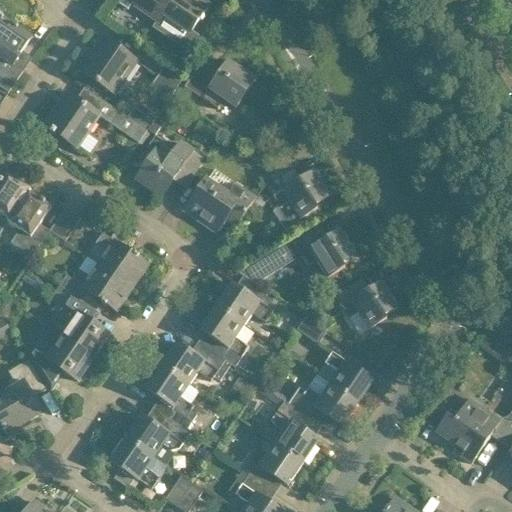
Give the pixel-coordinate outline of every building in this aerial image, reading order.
[(112,0),(127,11),(131,4),(157,22),(153,28),(187,52),(197,37),(191,32),(200,20),(202,21),(204,18),(202,17),(209,7),(197,0),(112,0)] [(0,36),(10,22),(1,17),(4,13),(0,9),(0,36)] [(33,38),(10,22),(0,36),(0,57),(3,60),(0,64),(0,77),(1,79),(0,80),(0,88),(9,94),(23,73),(13,66),(33,38)] [(104,40),(97,50),(82,73),(98,84),(115,95),(137,62),(104,40)] [(237,108),(245,97),(256,80),(229,62),(219,76),(202,63),(185,87),(219,110),(226,100),(237,108)] [(167,104),(184,80),(166,67),(149,92),(167,104)] [(100,117),(108,123),(129,138),(139,145),(147,133),(137,126),(116,110),(101,101),(85,89),(77,101),(67,94),(44,127),(52,132),(50,134),(54,137),(56,135),(78,150),(100,117)] [(153,120),(134,107),(128,117),(147,130),(153,120)] [(150,132),(157,137),(162,130),(155,125),(150,132)] [(181,144),(169,162),(158,154),(164,146),(154,140),(142,158),(149,163),(137,181),(162,198),(177,176),(189,184),(205,160),(181,144)] [(272,153),(266,161),(278,169),(283,161),(287,155),(280,150),(276,156),(272,153)] [(269,181),(278,169),(266,161),(263,166),(269,170),(264,178),(269,181)] [(301,220),(302,221),(318,210),(316,207),(329,199),(314,173),(297,184),(289,172),(276,180),(269,189),(280,208),(273,212),(285,230),(301,220)] [(0,214),(9,221),(29,192),(31,190),(8,174),(3,181),(2,180),(0,182),(0,184),(0,185),(0,184),(0,214)] [(207,180),(196,196),(184,213),(186,214),(187,212),(207,226),(206,228),(217,235),(226,222),(236,229),(248,213),(257,199),(235,184),(228,194),(207,180)] [(29,192),(9,221),(10,221),(8,224),(20,232),(11,245),(32,260),(47,238),(37,231),(52,208),(45,204),(46,203),(42,200),(41,201),(29,193),(31,190),(29,192)] [(65,243),(81,220),(66,209),(50,232),(65,243)] [(316,230),(299,241),(294,244),(308,268),(317,262),(328,279),(345,269),(343,265),(356,257),(341,232),(324,242),(316,230)] [(100,267),(133,289),(148,266),(139,259),(140,257),(136,255),(135,256),(103,235),(87,258),(100,267)] [(259,261),(238,274),(244,278),(249,281),(254,285),(268,276),(297,258),(288,243),(259,261)] [(83,304),(90,294),(103,303),(102,304),(106,307),(107,305),(117,312),(133,289),(100,267),(92,279),(78,270),(72,280),(67,277),(59,288),(71,296),(83,304)] [(232,284),(216,308),(244,327),(252,315),(266,324),(280,303),(254,285),(249,281),(242,291),(232,284)] [(351,319),(359,314),(370,331),(387,321),(385,317),(398,309),(382,283),(365,294),(358,282),(336,296),(351,319)] [(72,326),(63,339),(94,359),(110,336),(90,323),(97,313),(83,304),(71,296),(57,316),(72,326)] [(210,337),(203,347),(232,366),(235,369),(249,348),(236,339),(244,327),(216,308),(201,331),(210,337)] [(298,332),(319,346),(327,334),(306,320),(298,332)] [(78,383),(94,359),(63,339),(55,350),(40,340),(29,357),(52,393),(65,374),(78,383)] [(199,373),(212,382),(214,379),(221,382),(232,366),(203,347),(197,357),(177,344),(161,367),(190,386),(199,373)] [(325,364),(339,373),(330,386),(359,405),(374,381),(333,353),(325,364)] [(12,389),(1,396),(20,430),(31,423),(30,421),(43,414),(30,392),(43,385),(29,361),(7,373),(11,380),(8,382),(12,389)] [(165,403),(159,413),(190,435),(191,435),(187,432),(197,416),(193,412),(195,408),(181,399),(190,386),(161,367),(146,390),(165,403)] [(317,424),(323,414),(343,428),(359,405),(330,386),(322,398),(309,389),(307,392),(300,390),(289,405),(285,403),(317,424)] [(0,443),(10,437),(9,436),(20,430),(1,396),(0,396),(0,443)] [(491,437),(498,442),(508,426),(502,422),(490,414),(470,401),(469,400),(466,405),(459,415),(455,421),(448,416),(436,433),(456,447),(464,452),(462,454),(461,457),(472,465),(491,437)] [(271,423),(285,432),(276,445),(304,464),(319,441),(310,434),(317,424),(285,403),(271,423)] [(163,447),(170,452),(181,450),(190,435),(159,413),(152,423),(142,417),(126,440),(155,459),(163,447)] [(155,459),(126,440),(111,463),(139,482),(152,491),(160,480),(147,471),(155,459)] [(250,476),(271,491),(278,481),(288,487),(304,464),(276,445),(268,457),(254,448),(240,469),(250,476)] [(249,505),(244,511),(281,511),(265,500),(271,491),(250,476),(236,497),(249,505)] [(177,508),(193,485),(182,478),(177,484),(166,501),(177,508)] [(190,511),(204,493),(193,485),(177,508),(182,511),(190,511)] [(413,511),(395,500),(389,509),(387,508),(385,511),(413,511)] [(47,511),(35,503),(28,511),(21,511),(15,508),(16,507),(15,506),(11,511),(47,511)]
